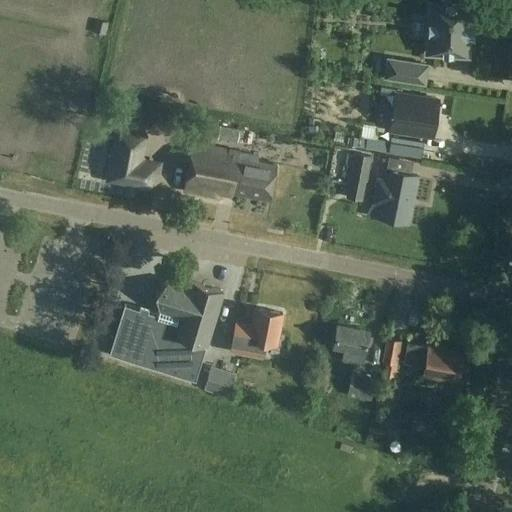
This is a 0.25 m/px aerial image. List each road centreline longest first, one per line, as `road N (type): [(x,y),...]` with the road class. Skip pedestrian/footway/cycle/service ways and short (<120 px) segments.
road 1 (unclassified): [(511,300),(0,192)]
road 2 (tertiary): [(478,511),(511,397)]
